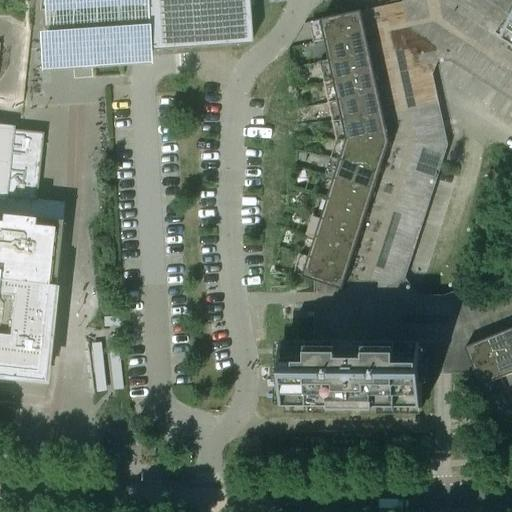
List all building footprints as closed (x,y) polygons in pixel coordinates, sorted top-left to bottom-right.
[(40,0),(39,11),(48,12),(45,41),(120,36),(120,48),(145,46),(146,52),(165,51),(250,45),(247,9),(250,9),(251,0),(40,0)] [(321,21),(325,42),(366,33),(362,12),(321,21)] [(511,22),(501,39),(511,46),(511,22)] [(320,64),(371,53),(366,33),(325,42),(330,61),(320,63),(320,64)] [(324,84),(375,73),(371,53),(320,64),(324,84)] [(328,104),(379,93),(375,73),(324,84),(328,104)] [(332,123),(385,118),(379,93),(328,104),(332,123)] [(336,141),(390,143),(385,118),(332,123),(336,141)] [(0,377),(42,382),(53,280),(59,222),(33,219),(35,201),(38,202),(46,134),(0,128),(0,377)] [(341,161),(382,169),(390,143),(336,141),(336,142),(347,142),(341,161)] [(334,180),(374,193),(382,169),(341,161),(334,180)] [(328,199),(368,212),(374,193),(334,180),(328,199)] [(312,216),(362,232),(368,212),(328,199),(322,218),(312,215),(312,216)] [(306,235),(356,251),(362,232),(312,216),(306,235)] [(309,258),(349,270),(356,251),(306,235),(306,236),(315,239),(309,258)] [(349,270),(309,258),(303,278),(316,282),(343,291),(349,270)] [(104,318),(104,328),(123,328),(122,317),(104,318)] [(511,374),(511,351),(504,333),(485,340),(501,379),(511,374)] [(481,387),(501,379),(485,340),(465,349),(476,376),(481,387)] [(111,342),(115,392),(124,391),(120,341),(111,342)] [(92,343),(97,394),(108,392),(102,342),(92,343)] [(315,342),(283,342),(283,350),(283,355),(283,366),(283,393),(283,409),(422,409),(422,400),(422,342),(315,342)]
